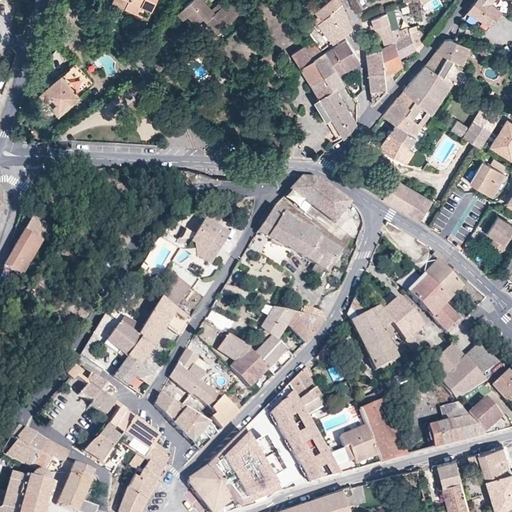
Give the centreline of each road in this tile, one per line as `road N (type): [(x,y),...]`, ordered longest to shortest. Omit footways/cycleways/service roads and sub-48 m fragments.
road 1 (residential): [(381,209),(318,342),(179,476)]
road 2 (residential): [(72,357),(155,214),(218,192),(275,196)]
road 3 (residential): [(295,167),(26,156)]
road 4 (residential): [(257,511),(304,491),(511,435)]
road 5 (residential): [(275,196),(143,405)]
road 6 (residential): [(369,121),(468,0)]
road 7 (secondary): [(49,0),(0,147)]
road 8 (residential): [(491,292),(381,209)]
road 9 (residential): [(369,121),(362,45),(345,0)]
